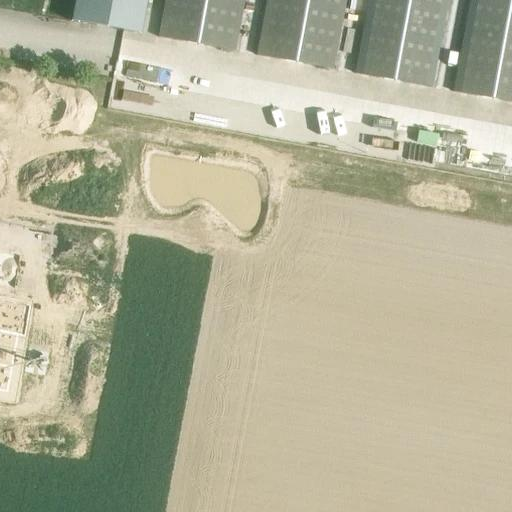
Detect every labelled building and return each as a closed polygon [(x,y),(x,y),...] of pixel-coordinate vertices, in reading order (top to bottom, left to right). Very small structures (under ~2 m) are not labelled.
[(75,0),(71,21),(140,34),(146,0),(75,0)] [(233,52),(242,0),(163,0),(157,38),(233,52)] [(332,70),(344,0),(267,0),(258,57),(332,70)] [(370,0),(358,72),(432,86),(447,0),(370,0)] [(511,0),(472,0),(456,90),(511,100),(511,0)] [(39,236),(0,228),(0,319),(0,318),(14,321),(19,298),(4,296),(10,264),(33,268),(39,236)]
